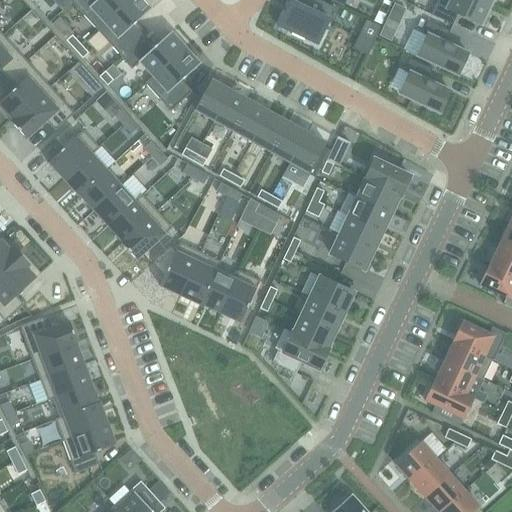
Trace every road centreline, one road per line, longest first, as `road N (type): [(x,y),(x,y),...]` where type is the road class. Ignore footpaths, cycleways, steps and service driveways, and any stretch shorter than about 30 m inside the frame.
road 1 (residential): [(0,163),(87,263),(148,433),(221,511)]
road 2 (tertiary): [(256,511),(336,441),(414,278)]
road 3 (residential): [(226,25),(241,42),(469,166)]
road 4 (tertiary): [(414,278),(469,166)]
